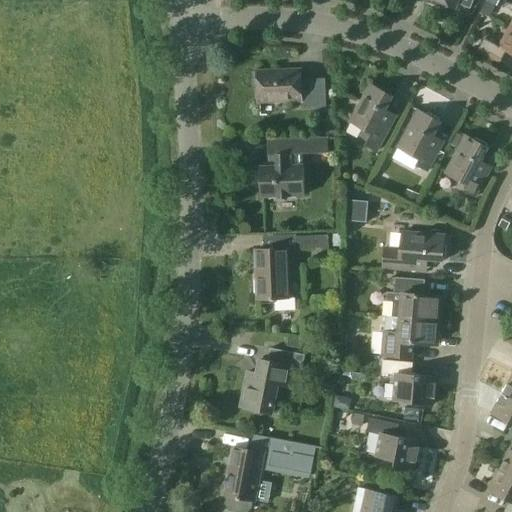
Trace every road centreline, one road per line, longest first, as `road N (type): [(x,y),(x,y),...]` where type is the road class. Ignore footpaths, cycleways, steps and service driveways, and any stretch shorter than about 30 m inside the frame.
road 1 (residential): [(152,511),(171,444),(193,293),(190,13)]
road 2 (residential): [(443,511),(480,378),(493,213),(511,175)]
road 3 (residential): [(511,106),(353,22),(317,13),(190,13)]
